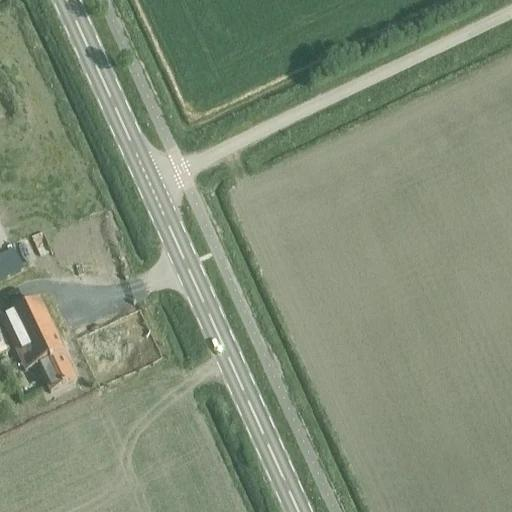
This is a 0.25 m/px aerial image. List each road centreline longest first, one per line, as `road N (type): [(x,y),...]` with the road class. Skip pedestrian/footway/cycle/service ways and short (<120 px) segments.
road 1 (unclassified): [(147,185),(511,12)]
road 2 (secondary): [(298,511),(147,185)]
road 3 (secondary): [(147,185),(63,0)]
